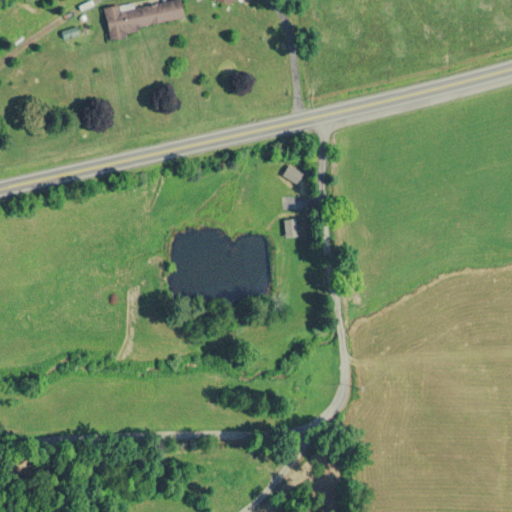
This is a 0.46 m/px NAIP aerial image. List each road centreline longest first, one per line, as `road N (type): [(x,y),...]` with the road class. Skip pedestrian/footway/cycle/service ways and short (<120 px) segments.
road 1 (primary): [(0,189),(511,68)]
road 2 (residential): [(316,118),(346,371)]
